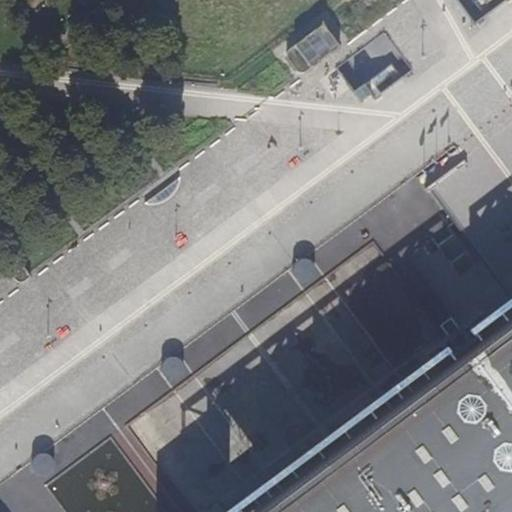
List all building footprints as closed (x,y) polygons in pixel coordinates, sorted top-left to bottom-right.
[(339,47),(323,26),(289,51),(286,54),(287,59),(297,71),(301,73),(305,72),(339,47)] [(365,85),(354,92),(361,102),(372,94),(365,85)] [(116,216),(125,240),(148,232),(139,207),(116,216)] [(81,249),(63,259),(72,277),(90,268),(81,249)] [(315,268),(315,266),(315,263),(313,260),(312,258),(309,257),(307,256),(304,255),(301,255),(299,256),(297,257),(296,258),(294,260),(293,263),(293,265),(293,268),(294,271),(295,273),(297,275),(300,277),(302,277),(305,277),(308,277),(310,275),(312,273),(314,271),(315,268)] [(511,511),(511,307),(491,323),(482,311),(446,337),(426,353),(434,365),(237,511),(220,511),(218,508),(212,511),(511,511)] [(182,368),(182,365),(181,363),(180,360),(178,358),(176,356),(174,355),(171,355),(168,355),(165,356),(163,358),(161,360),(160,363),(160,365),(160,368),(161,371),(164,375),(167,376),(169,377),(172,377),(175,376),(177,375),(179,373),(181,371),(182,368)] [(50,464),(49,461),(48,459),(46,457),(44,455),(41,454),(39,454),(36,454),(33,455),(29,459),(28,461),(28,464),(28,467),(28,469),(30,472),(32,474),(34,475),(37,476),(40,476),(43,475),(45,474),(47,472),(49,469),(49,467),(50,464)]
